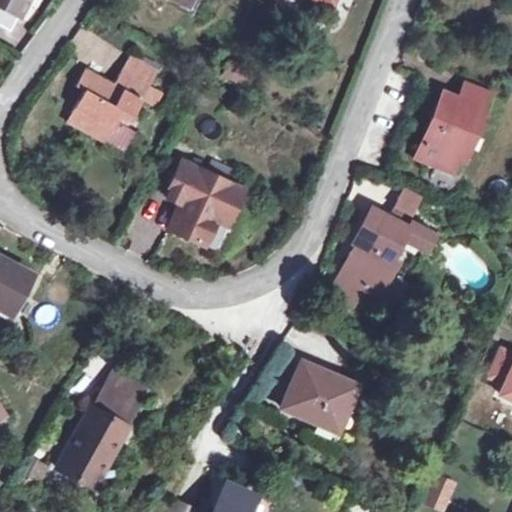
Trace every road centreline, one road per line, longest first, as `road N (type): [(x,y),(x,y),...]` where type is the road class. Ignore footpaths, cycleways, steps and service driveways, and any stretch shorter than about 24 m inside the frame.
road 1 (residential): [(403,0),(321,203),(293,250),(256,281),(197,297),(127,272),(0,195)]
road 2 (unknown): [(256,281),(203,425)]
road 3 (residential): [(0,108),(73,0)]
